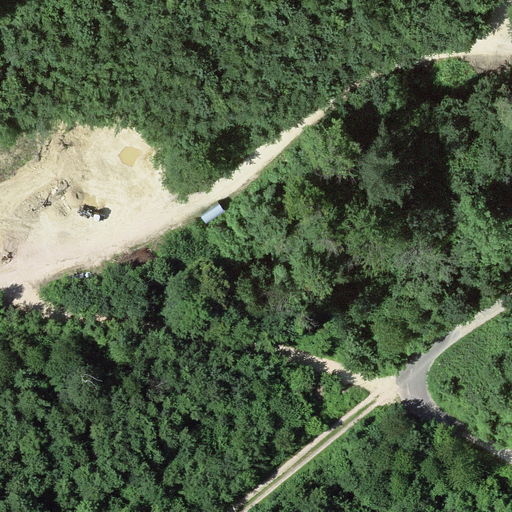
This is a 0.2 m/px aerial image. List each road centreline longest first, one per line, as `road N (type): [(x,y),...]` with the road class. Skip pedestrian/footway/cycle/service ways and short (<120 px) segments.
road 1 (track): [(23,279),(106,255),(195,209),(371,69),(430,49),(511,46)]
road 2 (track): [(23,279),(37,305),(53,310),(309,360),(388,385),(408,382)]
road 3 (track): [(388,385),(235,511)]
road 4 (track): [(511,300),(436,344),(408,382)]
road 5 (track): [(408,382),(454,426),(511,459)]
